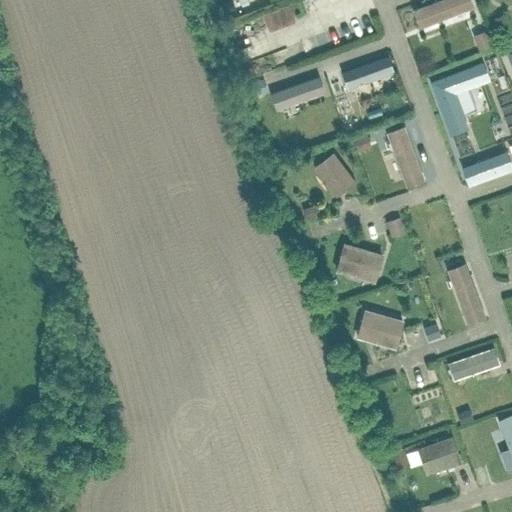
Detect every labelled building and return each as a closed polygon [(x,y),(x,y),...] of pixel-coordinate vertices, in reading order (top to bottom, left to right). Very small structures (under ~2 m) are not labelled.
[(255,14),(262,39),(269,37),(264,22),(303,11),(299,0),(265,0),(268,10),(255,14)] [(468,6),(466,0),(436,0),(410,10),(416,26),(468,6)] [(511,29),(511,28),(507,17),(494,22),(499,35),(511,29)] [(471,34),(477,49),(490,44),(484,29),(471,34)] [(500,46),(486,54),(492,66),(506,57),(500,46)] [(387,54),(340,71),(346,87),(393,71),(387,54)] [(486,75),(480,60),(428,79),(448,132),(465,126),(451,88),(486,75)] [(320,92),(314,77),(268,94),(274,109),(320,92)] [(249,95),(264,90),(261,78),(245,83),(249,95)] [(404,185),(422,178),(403,125),(385,131),(404,185)] [(311,165),(334,195),(354,181),(331,150),(311,165)] [(511,168),(504,150),(461,166),(467,184),(511,168)] [(385,220),(390,235),(403,231),(398,216),(385,220)] [(341,241),(333,269),(372,281),(381,252),(341,241)] [(444,268),(465,323),(483,316),(463,261),(444,268)] [(354,336),(393,348),(402,319),(362,307),(354,336)] [(445,361),(452,378),(497,362),(492,346),(445,361)] [(460,423),(468,419),(464,408),(455,412),(460,423)] [(511,411),(497,417),(508,446),(511,457),(511,411)] [(414,448),(424,474),(459,461),(450,434),(414,448)]
